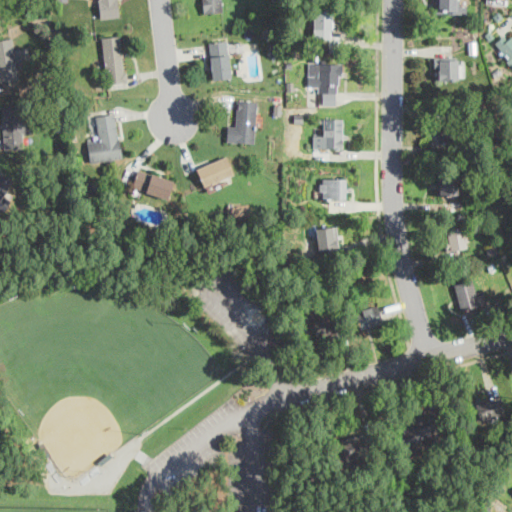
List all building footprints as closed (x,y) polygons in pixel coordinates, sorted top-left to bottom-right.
[(120,15),(117,0),(98,0),(101,18),(120,15)] [(201,0),(203,13),(222,11),(221,0),(201,0)] [(457,0),(436,0),(436,12),(466,12),(466,3),(457,3),(457,0)] [(331,7),(313,7),(313,37),(331,37),(331,7)] [(494,44),(511,63),(511,31),(510,29),(494,44)] [(126,81),(120,34),(101,36),(107,83),(126,81)] [(0,35),(0,66),(28,66),(28,47),(13,47),(13,35),(0,35)] [(230,79),(228,39),(208,40),(211,80),(230,79)] [(464,79),(464,56),(434,56),(434,79),(464,79)] [(339,61),(318,61),(318,73),(307,73),(307,84),(318,84),(318,102),(339,102),(339,61)] [(256,100),(235,99),(234,140),(254,141),(256,100)] [(2,107),(2,148),(23,148),(23,134),(30,134),(30,107),(2,107)] [(438,142),(465,142),(465,110),(438,110),(438,142)] [(87,140),(90,162),(122,157),(115,112),(94,115),(98,138),(87,140)] [(342,148),(342,118),(323,118),(323,148),(342,148)] [(196,168),(204,186),(234,172),(226,154),(196,168)] [(0,203),(3,205),(17,175),(0,167),(0,203)] [(131,186),(168,198),(174,179),(138,167),(131,186)] [(457,172),(438,172),(438,194),(457,194),(457,172)] [(319,199),(346,199),(346,177),(319,177),(319,199)] [(251,213),(250,203),(228,206),(229,216),(251,213)] [(316,227),(318,250),(339,247),(336,224),(316,227)] [(443,229),(448,252),(469,247),(464,225),(443,229)] [(453,282),(460,310),(481,304),(474,276),(453,282)] [(355,309),(360,328),(383,322),(378,303),(355,309)] [(338,333),(333,314),(313,319),(317,338),(338,333)] [(481,419),(504,411),(498,395),(475,403),(481,419)] [(438,436),(433,415),(398,425),(404,446),(438,436)] [(371,436),(343,435),(342,458),(370,460),(371,436)]
